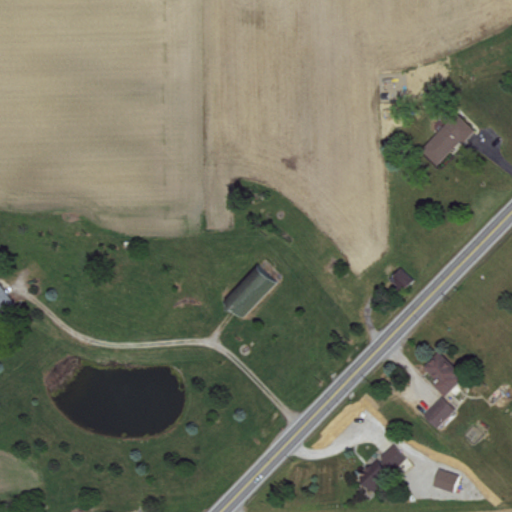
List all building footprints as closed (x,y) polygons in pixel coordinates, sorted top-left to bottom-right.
[(431,152),(448,169),(483,132),(466,115),(431,152)] [(287,285),(267,266),(234,302),(253,320),(287,285)] [(423,283),(411,271),(400,282),(412,294),(423,283)] [(0,290),(0,325),(25,307),(8,284),(0,290)] [(474,379),(448,353),(433,370),(447,384),(443,388),(454,399),(474,379)] [(465,412),(451,399),(433,418),(446,432),(465,412)] [(415,460),(402,447),(389,459),(402,473),(415,460)] [(366,479),(380,494),(400,476),(385,461),(366,479)] [(442,489),(464,495),(468,479),(447,473),(442,489)]
